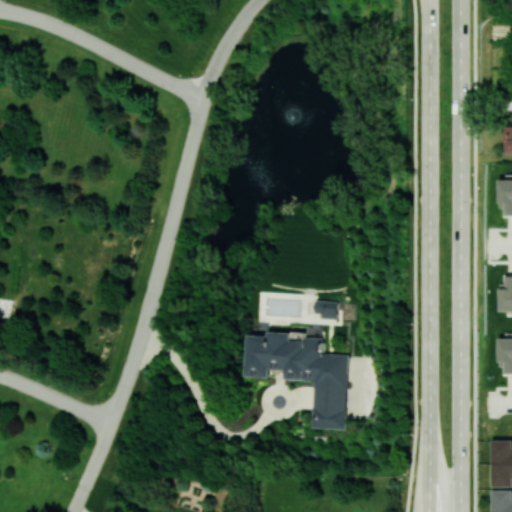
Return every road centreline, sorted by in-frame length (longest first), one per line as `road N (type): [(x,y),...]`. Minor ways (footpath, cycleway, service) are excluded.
road 1 (secondary): [(460,511),(462,0)]
road 2 (secondary): [(429,0),(427,511)]
road 3 (residential): [(201,97),(136,347),(71,511)]
road 4 (residential): [(0,11),(58,28),(201,97)]
